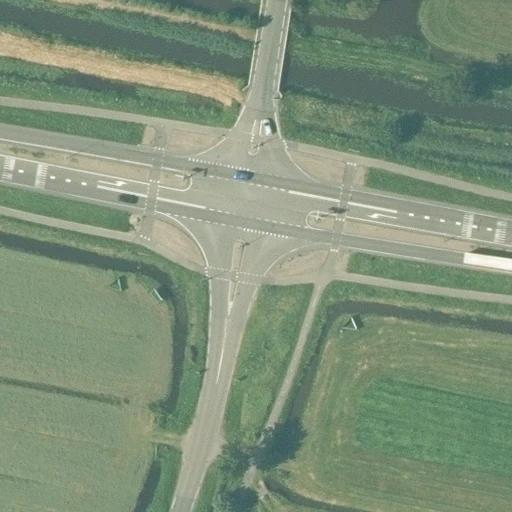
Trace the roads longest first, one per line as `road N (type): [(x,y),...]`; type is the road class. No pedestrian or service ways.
road 1 (primary): [(260,224),(511,267)]
road 2 (primary): [(511,226),(267,180)]
road 3 (primary): [(232,173),(0,132)]
road 4 (primary): [(0,173),(224,217)]
road 5 (tertiary): [(198,444),(227,315)]
